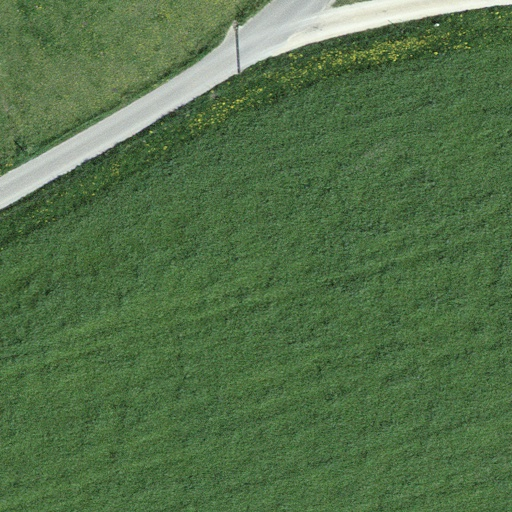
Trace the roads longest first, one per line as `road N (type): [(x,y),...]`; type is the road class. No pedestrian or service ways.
road 1 (residential): [(0,196),(257,39),(299,0)]
road 2 (track): [(257,39),(447,0)]
